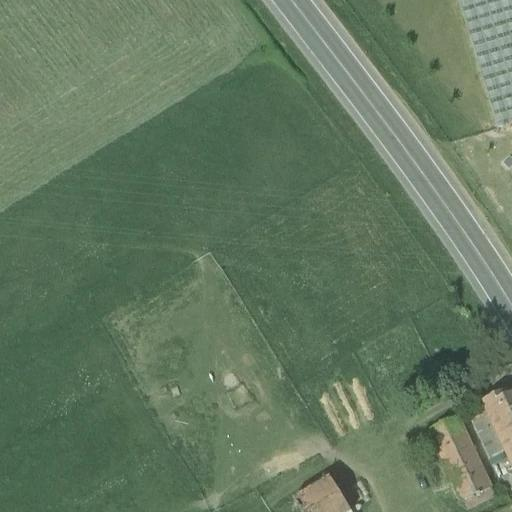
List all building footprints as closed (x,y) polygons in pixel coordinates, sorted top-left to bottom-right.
[(511,0),(456,0),(497,131),(511,126),(511,0)] [(511,399),(507,402),(504,397),(485,407),(490,418),(510,461),(511,463),(511,399)] [(485,407),(469,415),(474,425),(490,418),(485,407)] [(490,418),(474,425),(494,469),(510,461),(490,418)] [(471,449),(457,419),(428,431),(466,511),(467,511),(496,499),(475,457),(482,453),(478,445),(471,449)] [(511,463),(510,461),(494,469),(499,479),(511,472),(511,463)] [(349,511),(329,480),(294,501),(300,511),(349,511)]
